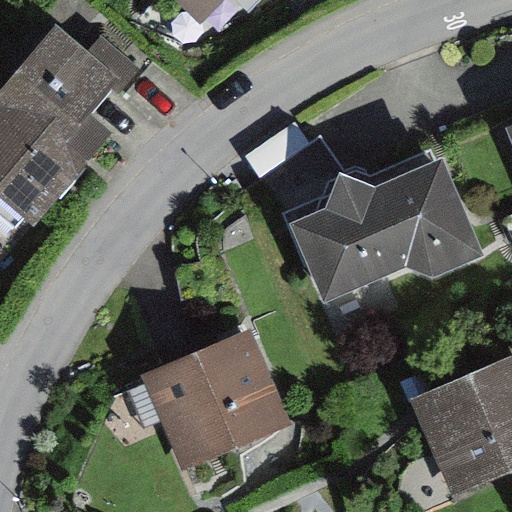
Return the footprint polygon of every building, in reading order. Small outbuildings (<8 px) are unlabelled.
[(193,0),(206,12),(217,0),(193,0)] [(57,29),(0,93),(0,199),(31,227),(112,136),(88,115),(117,82),(57,29)] [(341,138),(274,165),(329,302),(397,275),(402,288),(481,256),(444,163),(364,195),(341,138)] [(250,331),(142,376),(183,472),(291,426),(250,331)] [(511,358),(413,402),(455,498),(511,472),(511,358)]
